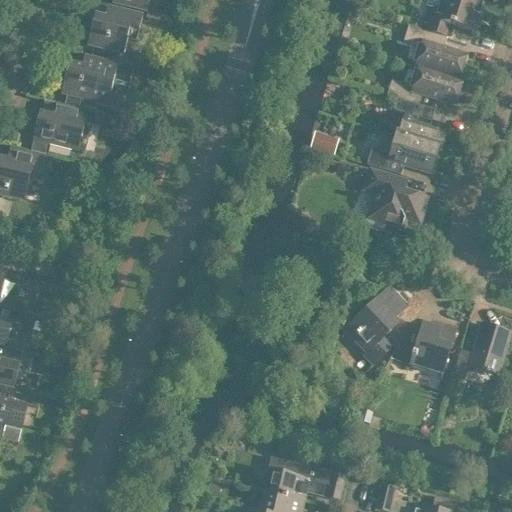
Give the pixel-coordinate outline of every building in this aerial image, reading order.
[(109,0),(109,3),(144,11),(161,15),(162,9),(146,6),(146,0),(109,0)] [(478,8),(449,0),(437,0),(435,8),(426,5),(418,29),(443,36),(447,25),(471,32),(478,8)] [(449,0),(478,8),(480,0),(449,0)] [(92,13),(84,42),(120,52),(124,37),(134,39),(140,14),(109,5),(106,17),(92,13)] [(459,79),(456,78),(463,53),(441,47),(444,37),(443,36),(418,29),(405,25),(400,40),(418,45),(411,66),(459,80),(459,79)] [(136,66),(86,54),(84,67),(66,62),(59,92),(65,93),(62,104),(81,108),(83,97),(99,101),(98,104),(109,107),(117,74),(133,78),(136,66)] [(384,95),(393,98),(426,108),(429,99),(452,105),(459,80),(411,66),(411,67),(415,68),(410,86),(389,80),(384,95)] [(393,133),(392,135),(401,138),(401,139),(428,147),(428,148),(438,151),(446,126),(428,121),(432,109),(426,108),(393,98),(390,109),(402,112),(395,133),(393,133)] [(29,151),(42,154),(44,143),(55,146),(54,152),(56,146),(75,151),(76,148),(82,150),(89,119),(90,119),(90,117),(77,114),(79,108),(54,102),(52,114),(38,110),(37,116),(34,116),(33,118),(32,120),(31,122),(30,125),(29,127),(29,129),(29,131),(29,134),(29,136),(29,138),(31,139),(29,151)] [(307,147),(330,154),(334,142),(311,135),(307,147)] [(392,135),(391,137),(386,153),(369,148),(364,164),(398,174),(400,165),(428,173),(435,151),(438,152),(438,151),(428,148),(428,147),(401,139),(401,138),(392,135)] [(0,193),(21,199),(27,170),(39,173),(43,156),(15,149),(13,161),(0,158),(0,193)] [(104,186),(108,172),(92,166),(87,180),(104,186)] [(369,200),(371,201),(370,204),(367,203),(361,223),(380,229),(382,222),(400,227),(403,218),(416,222),(424,198),(411,194),(410,195),(400,192),(403,181),(367,170),(362,189),(373,193),(372,196),(370,196),(369,200)] [(289,223),(291,229),(297,231),(302,229),(305,224),(303,218),(297,216),(292,218),(289,223)] [(349,324),(355,331),(350,337),(373,362),(393,343),(386,335),(388,333),(389,332),(389,331),(389,330),(388,329),(384,324),(389,319),(391,320),(404,308),(386,289),(349,324)] [(0,345),(3,346),(9,320),(0,318),(0,345)] [(409,358),(407,365),(438,374),(452,329),(429,322),(428,327),(419,324),(417,331),(406,328),(387,359),(397,362),(399,355),(409,358)] [(451,374),(462,377),(465,367),(484,373),(483,372),(494,375),(507,333),(478,324),(469,354),(458,351),(451,374)] [(3,346),(0,345),(0,384),(11,387),(20,350),(3,346)] [(0,424),(19,429),(25,403),(8,399),(9,393),(11,387),(0,384),(0,424)] [(63,410),(65,399),(54,397),(52,408),(63,410)] [(355,420),(365,423),(366,420),(368,412),(358,410),(356,418),(355,420)] [(0,437),(16,442),(19,429),(0,424),(0,437)] [(260,490),(303,500),(305,492),(337,499),(343,474),(268,457),(260,490)] [(219,483),(207,480),(205,488),(217,491),(219,483)] [(448,511),(390,498),(393,486),(378,483),(371,508),(387,511),(448,511)] [(242,507),(242,508),(257,511),(313,511),(301,509),(303,500),(260,490),(255,510),(242,507)]
